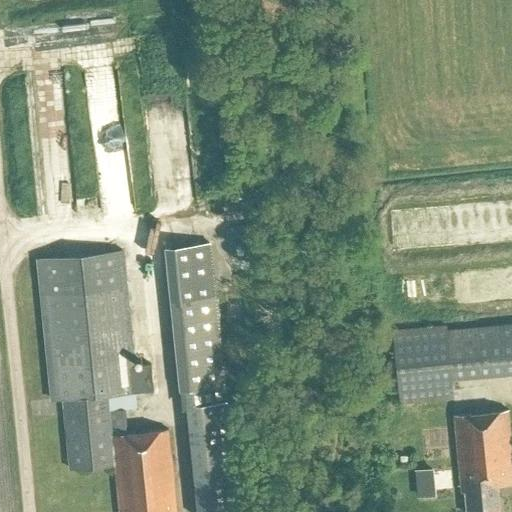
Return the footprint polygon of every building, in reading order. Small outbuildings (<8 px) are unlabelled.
[(188,113),(186,99),(144,104),(146,118),(188,113)] [(71,152),(52,152),(54,203),(73,203),(71,152)] [(261,223),(229,226),(231,242),(262,238),(261,223)] [(225,401),(209,241),(159,245),(174,387),(186,386),(194,488),(196,511),(237,511),(226,401),(225,401)] [(153,354),(144,265),(124,267),(122,250),(39,258),(53,399),(63,398),(70,467),(116,463),(121,511),(175,511),(168,429),(127,433),(124,407),(109,409),(108,393),(153,388),(150,354),(153,354)] [(511,323),(447,330),(446,326),(392,331),(399,401),(453,396),(450,368),(511,361),(511,323)] [(454,413),(461,492),(465,491),(467,511),(483,511),(499,511),(497,484),(511,482),(511,456),(508,408),(454,413)]
